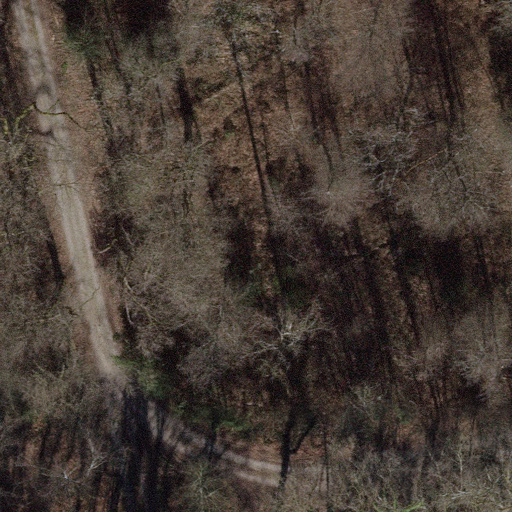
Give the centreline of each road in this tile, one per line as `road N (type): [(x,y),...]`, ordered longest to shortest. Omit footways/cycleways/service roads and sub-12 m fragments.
road 1 (track): [(123,511),(97,437),(32,0)]
road 2 (track): [(298,511),(511,466)]
road 3 (track): [(97,437),(273,511)]
